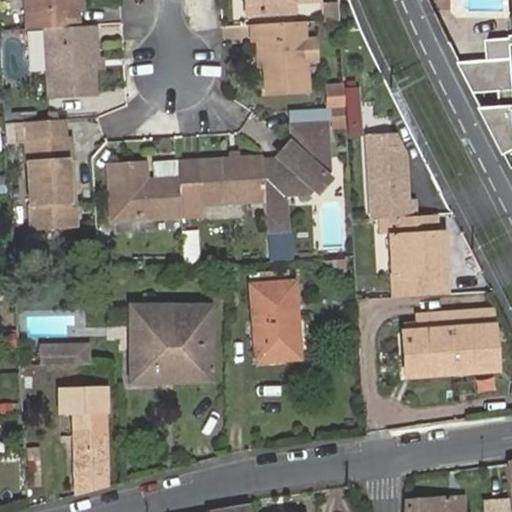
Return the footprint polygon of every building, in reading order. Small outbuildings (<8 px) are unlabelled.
[(22,0),(24,30),(42,29),(75,27),(74,13),(73,0),(22,0)] [(242,0),(244,10),(290,7),(289,0),(242,0)] [(337,2),(323,3),(324,20),(338,19),(337,2)] [(303,35),(302,17),(249,20),(250,39),(254,39),(255,39),(261,38),(262,61),(262,62),(264,91),(306,89),(304,55),(303,35)] [(75,27),(42,29),(46,100),(94,97),(92,70),(96,70),(95,60),(93,26),(75,27)] [(313,34),(303,35),(304,55),(314,55),(313,34)] [(511,38),(486,40),(488,60),(511,58),(511,52),(511,45),(511,38)] [(511,58),(488,60),(460,62),(475,93),(499,91),(501,109),(483,110),(511,168),(511,58)] [(338,82),(322,83),(322,99),(339,99),(338,82)] [(357,87),(343,88),(344,106),(345,127),(346,137),(361,136),(357,87)] [(344,106),(329,108),(330,128),(345,127),(344,106)] [(62,120),(45,121),(46,141),(63,140),(62,120)] [(4,144),(24,143),(29,227),(67,225),(64,162),(70,162),(69,140),(63,140),(46,141),(45,121),(3,123),(4,144)] [(325,123),(288,126),(289,145),(276,160),(262,161),(264,199),(265,232),(286,231),(284,202),(282,202),(282,195),(307,194),(310,190),(324,175),(328,171),(325,123)] [(367,132),(369,215),(387,214),(416,212),(415,200),(408,198),(407,167),(402,167),(400,167),(400,160),(407,161),(393,132),(367,132)] [(286,142),(272,157),(276,160),(289,145),(286,142)] [(261,156),(196,160),(197,182),(177,184),(179,216),(199,214),(199,203),(264,199),(262,161),(261,156)] [(196,160),(176,161),(177,178),(177,184),(197,182),(196,160)] [(176,161),(152,163),(154,180),(177,178),(176,161)] [(64,162),(67,225),(73,225),(70,162),(64,162)] [(143,163),(105,164),(109,220),(179,216),(177,184),(177,178),(154,180),(154,186),(145,186),(144,180),(143,163)] [(327,179),(324,175),(310,190),(314,194),(327,179)] [(416,212),(387,214),(390,297),(445,295),(444,272),(438,272),(438,261),(443,261),(441,230),(435,230),(434,211),(416,212)] [(195,232),(180,233),(182,267),(197,266),(195,232)] [(108,245),(96,246),(97,266),(109,265),(108,245)] [(345,261),(321,262),(321,278),(347,277),(345,261)] [(287,272),(258,274),(259,285),(288,283),(287,272)] [(295,322),(292,282),(288,283),(259,285),(248,286),(255,363),(288,360),(285,323),(295,322)] [(127,307),(128,383),(209,381),(208,306),(127,307)] [(403,372),(491,369),(490,310),(420,311),(420,331),(402,331),(403,372)] [(295,322),(285,323),(288,360),(298,359),(295,322)] [(38,348),(39,367),(73,366),(73,347),(38,348)] [(86,347),(73,347),(73,366),(86,366),(86,347)] [(72,495),(105,488),(102,389),(58,389),(58,415),(70,416),(72,495)] [(37,449),(25,450),(28,488),(41,488),(37,449)] [(405,498),(404,511),(446,511),(446,500),(405,498)] [(462,511),(462,500),(446,500),(446,511),(462,511)] [(505,511),(505,500),(487,502),(487,511),(505,511)]
